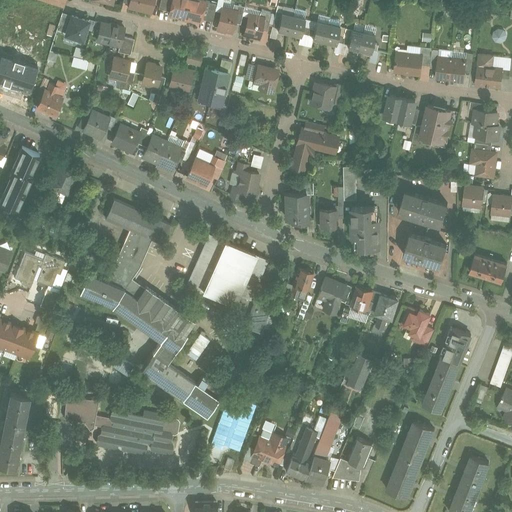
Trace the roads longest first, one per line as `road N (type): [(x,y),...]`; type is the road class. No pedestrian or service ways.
road 1 (residential): [(0,110),(258,228)]
road 2 (residential): [(258,228),(497,307)]
road 3 (residential): [(301,61),(511,98)]
road 4 (residential): [(372,511),(236,485),(178,487)]
road 5 (residential): [(178,487),(0,492)]
road 6 (residential): [(258,228),(301,61)]
road 7 (residential): [(301,61),(177,30)]
